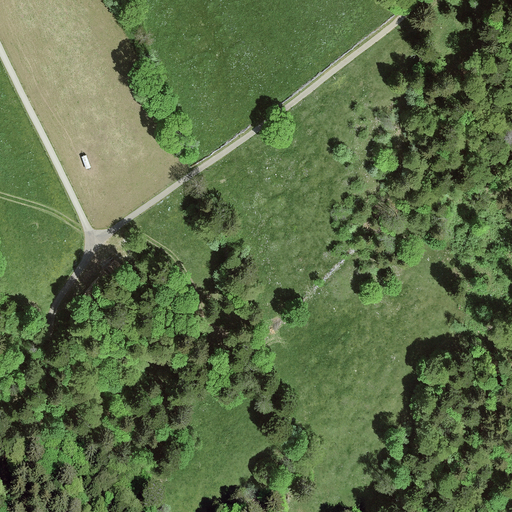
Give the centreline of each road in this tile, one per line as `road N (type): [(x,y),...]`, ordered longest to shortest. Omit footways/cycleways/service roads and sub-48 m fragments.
road 1 (track): [(420,0),(388,32),(96,241),(0,40)]
road 2 (unclassified): [(96,241),(48,357),(11,511)]
